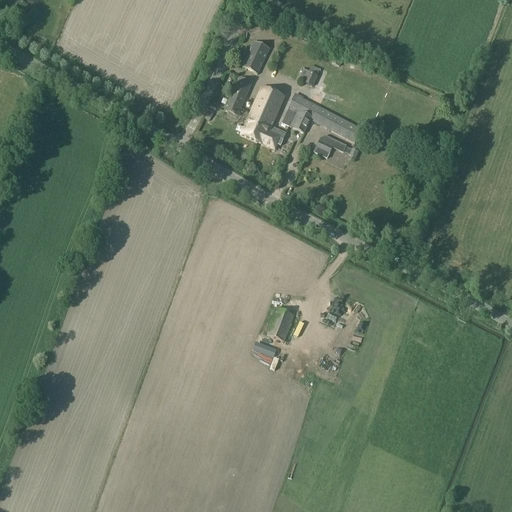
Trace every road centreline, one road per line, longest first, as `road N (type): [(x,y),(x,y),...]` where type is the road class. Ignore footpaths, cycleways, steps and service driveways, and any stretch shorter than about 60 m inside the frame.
road 1 (unclassified): [(511,335),(181,148)]
road 2 (unclassified): [(181,148),(0,48)]
road 3 (unclassified): [(181,148),(244,0)]
